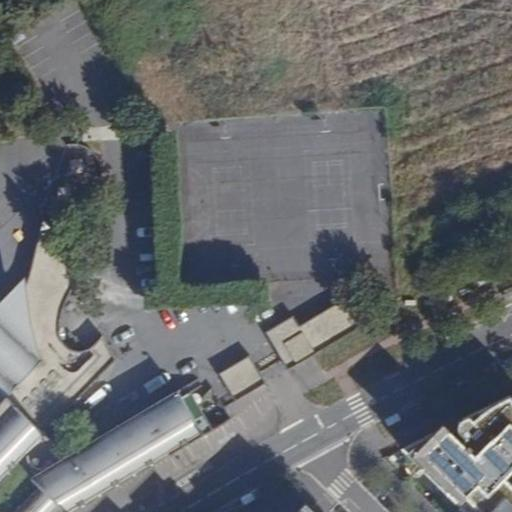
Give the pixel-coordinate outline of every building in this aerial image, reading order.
[(80,217),(98,151),(64,142),(46,208),(80,217)] [(0,483),(21,462),(34,475),(31,478),(39,486),(59,506),(64,511),(75,511),(168,455),(169,456),(212,430),(191,393),(203,386),(198,379),(68,456),(44,433),(116,360),(102,336),(83,351),(76,351),(70,349),(66,346),(61,340),(59,333),(59,325),(66,300),(74,285),(75,279),(75,267),(73,260),(71,252),(68,246),(60,236),(44,220),(42,209),(41,209),(43,220),(29,276),(26,283),(20,291),(0,311),(0,483)] [(287,370),(361,327),(344,299),(299,326),(293,316),(265,332),(287,370)] [(218,373),(235,401),(266,383),(250,355),(218,373)] [(458,423),(458,427),(449,436),(441,428),(402,449),(460,505),(467,497),(482,511),(511,511),(511,483),(505,477),(510,471),(506,467),(511,460),(511,396),(510,395),(463,418),(458,423)] [(12,511),(53,511),(59,506),(39,486),(12,511)]
